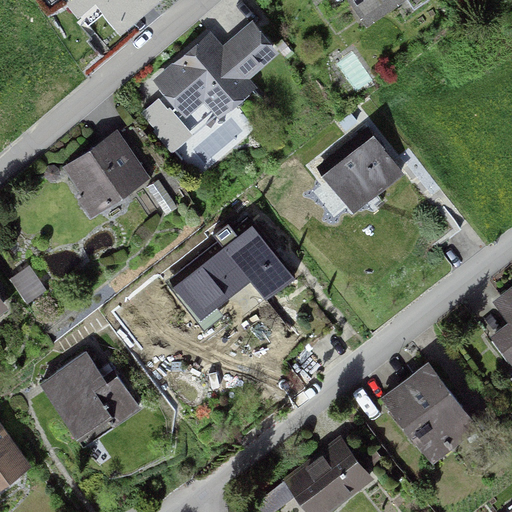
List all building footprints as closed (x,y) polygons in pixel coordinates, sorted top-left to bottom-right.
[(66,0),(88,25),(104,12),(120,31),(156,0),(66,0)] [(337,0),(341,5),(349,0),(351,0),(366,23),(398,0),(407,0),(413,9),(425,0),(337,0)] [(252,16),(223,42),(210,27),(153,78),(186,114),(204,99),(219,116),(257,82),(249,74),(279,47),(252,16)] [(172,150),(193,132),(170,104),(167,106),(158,95),(141,110),(155,127),(154,128),(172,150)] [(359,120),(351,111),(339,121),(347,130),(359,120)] [(108,203),(151,174),(117,126),(61,164),(80,191),(76,194),(91,215),(95,213),(99,219),(112,209),(108,203)] [(405,170),(373,128),(321,169),(335,186),(330,190),(346,211),(351,207),(353,210),(356,208),(359,213),(375,201),(371,196),(405,170)] [(159,178),(147,185),(166,213),(177,205),(159,178)] [(434,247),(461,228),(444,204),(417,224),(434,247)] [(298,275),(253,216),(183,270),(212,308),(250,279),(266,300),(298,275)] [(47,288),(29,263),(9,277),(27,302),(47,288)] [(507,318),(490,331),(511,359),(511,283),(492,298),(507,318)] [(123,301),(134,313),(146,302),(136,290),(123,301)] [(107,376),(87,347),(40,379),(84,444),(93,438),(99,446),(115,435),(110,426),(142,404),(117,369),(107,376)] [(481,424),(429,356),(380,393),(433,461),(481,424)] [(0,429),(0,477),(23,462),(0,429)] [(325,511),(374,475),(341,432),(254,499),(263,511),(271,511),(296,494),(310,511),(325,511)]
